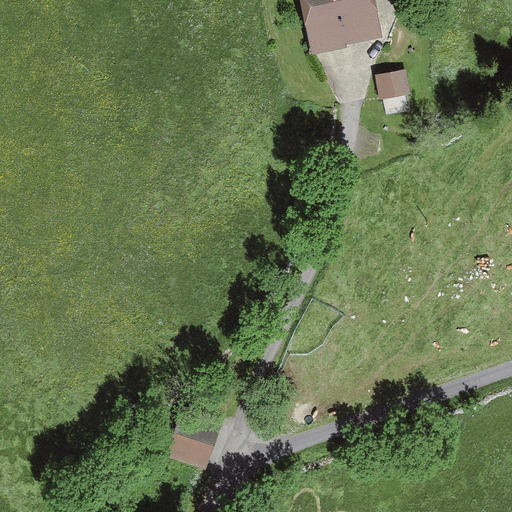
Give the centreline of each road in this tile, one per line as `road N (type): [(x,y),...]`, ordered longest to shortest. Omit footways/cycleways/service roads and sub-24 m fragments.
road 1 (residential): [(346,71),(362,120),(231,466)]
road 2 (residential): [(231,466),(511,368)]
